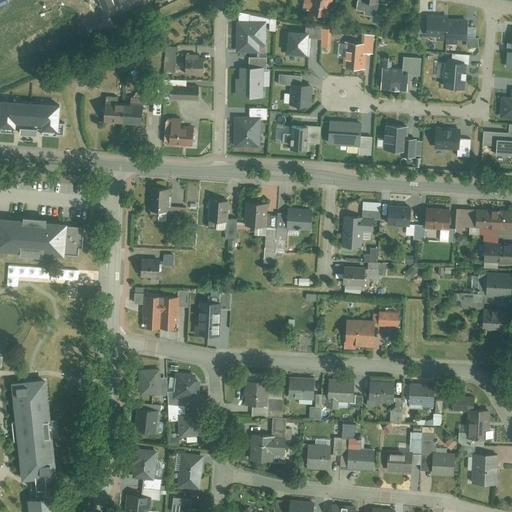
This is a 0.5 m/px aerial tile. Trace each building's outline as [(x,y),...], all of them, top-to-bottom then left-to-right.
[(100,0),(105,10),(130,0),(100,0)] [(306,0),(305,6),(323,10),(324,0),(306,0)] [(380,5),(360,3),(357,3),(356,12),(364,13),(363,16),(375,18),(376,16),(385,17),(387,6),(380,5)] [(236,22),(235,54),(258,54),(259,46),(266,46),(266,22),(249,22),(250,14),(238,14),(238,22),(236,22)] [(468,39),(468,37),(468,19),(448,19),(448,17),(427,17),(428,21),(418,21),(418,40),(427,40),(427,38),(436,38),(436,42),(446,42),(446,45),(456,45),(456,41),(466,41),(466,49),(479,49),(479,39),(468,39)] [(305,35),(289,34),(287,57),(307,58),(308,39),(321,40),(321,35),(321,28),(306,26),(305,35)] [(321,35),(321,40),(320,49),(330,50),(330,35),(321,35)] [(344,43),(342,69),(365,70),(366,55),(372,55),(373,36),(362,35),(362,44),(344,43)] [(445,62),(443,89),(464,91),(465,66),(468,66),(469,55),(452,54),(451,62),(445,62)] [(186,75),(203,76),(204,56),(187,56),(186,75)] [(382,67),(381,92),(407,94),(408,76),(420,77),(421,59),(403,58),(402,68),(382,67)] [(235,79),(235,99),(262,99),(263,71),(266,71),(266,59),(248,59),(248,69),(238,69),(238,79),(235,79)] [(67,70),(70,83),(96,74),(92,62),(67,70)] [(290,86),(289,107),(310,108),(311,87),(301,86),(301,77),(278,76),(278,86),(290,86)] [(170,86),(170,100),(200,101),(201,87),(170,86)] [(511,98),(501,98),(500,120),(511,120),(511,90),(511,98)] [(58,101),(0,96),(0,128),(12,130),(13,121),(41,123),(40,132),(55,133),(55,131),(61,132),(62,122),(56,122),(58,101)] [(106,102),(105,122),(144,124),(145,104),(106,102)] [(235,118),(234,148),(260,149),(260,121),(267,121),(268,110),(249,109),(249,118),(235,118)] [(168,120),(167,143),(195,144),(196,130),(185,130),(185,121),(168,120)] [(409,127),(387,125),(386,152),(402,153),(402,158),(417,159),(418,140),(409,140),(409,127)] [(321,128),(309,128),(291,127),(291,134),(283,134),(283,145),(290,145),(290,151),(307,152),(307,144),(320,145),(321,128)] [(461,128),(435,128),(435,151),(458,152),(458,157),(470,157),(470,140),(460,140),(461,128)] [(511,139),(497,139),(496,157),(511,157),(511,139)] [(170,190),(149,188),(147,211),(168,213),(170,190)] [(226,202),(210,201),(209,219),(225,220),(226,202)] [(362,219),(342,218),(340,244),(359,245),(360,229),(379,230),(381,204),(363,203),(362,219)] [(264,226),(265,204),(248,204),(247,226),(264,226)] [(314,209),(288,206),(285,228),(312,231),(314,209)] [(411,207),(390,206),(389,223),(400,223),(399,235),(423,236),(424,225),(410,225),(411,207)] [(458,226),(510,228),(511,212),(458,209),(458,226)] [(450,227),(451,211),(429,210),(429,227),(450,227)] [(81,247),(83,225),(65,224),(65,221),(44,219),(44,216),(20,214),(20,217),(0,215),(0,248),(17,250),(17,252),(41,254),(41,253),(62,255),(62,253),(78,255),(78,247),(81,247)] [(511,246),(488,246),(487,260),(511,260),(511,246)] [(142,261),(141,276),(159,277),(160,263),(142,261)] [(344,269),(344,285),(366,286),(367,280),(376,280),(377,263),(363,262),(363,270),(344,269)] [(511,278),(488,278),(487,296),(511,296),(511,278)] [(135,292),(135,302),(146,303),(145,327),(177,329),(178,306),(189,307),(190,291),(176,290),(176,299),(147,297),(148,293),(135,292)] [(196,334),(218,335),(220,303),(201,302),(200,320),(196,320),(196,334)] [(484,312),(484,328),(505,329),(505,313),(484,312)] [(376,322),(343,320),(341,347),(376,349),(377,328),(401,329),(402,315),(377,314),(376,322)] [(139,395),(167,394),(167,390),(167,376),(161,377),(159,368),(138,368),(139,395)] [(173,389),(167,390),(167,394),(168,403),(184,405),(188,406),(188,398),(197,398),(199,379),(192,378),(194,372),(177,370),(173,389)] [(46,377),(11,381),(14,419),(10,420),(12,444),(17,443),(21,479),(35,477),(36,488),(37,496),(49,495),(48,487),(47,476),(56,475),(46,377)] [(270,383),(247,381),(245,408),(269,409),(270,383)] [(291,381),(291,399),(315,399),(316,382),(291,381)] [(351,385),(324,384),(323,402),(350,403),(351,385)] [(393,388),(369,387),(369,402),(393,403),(393,388)] [(436,391),(409,389),(408,405),(435,407),(436,391)] [(474,400),(453,399),(453,414),(468,415),(466,441),(489,442),(490,412),(474,411),(474,400)] [(138,402),(135,429),(158,431),(161,405),(152,404),(138,402)] [(184,405),(168,403),(169,420),(178,420),(180,435),(186,436),(187,442),(197,441),(197,435),(205,434),(204,412),(185,413),(184,405)] [(275,435),(251,434),(250,461),(272,462),(272,454),(284,454),(285,439),(275,439),(275,435)] [(434,459),(434,473),(441,473),(454,474),(455,458),(436,457),(437,436),(409,434),(408,452),(387,451),(386,472),(412,473),(413,458),(434,459)] [(143,479),(142,487),(161,489),(162,460),(156,460),(157,449),(127,446),(125,463),(133,464),(132,477),(143,479)] [(308,449),(306,465),(326,469),(329,452),(308,449)] [(350,450),(349,469),(373,470),(374,451),(350,450)] [(204,454),(180,452),(178,487),(201,489),(204,454)] [(476,456),(474,483),(495,485),(497,457),(476,456)] [(127,494),(124,511),(158,511),(159,509),(151,508),(152,498),(160,499),(161,489),(142,487),(141,495),(127,494)] [(49,495),(37,496),(27,497),(28,511),(57,511),(56,495),(49,495)] [(193,506),(194,499),(173,496),(171,511),(179,511),(202,511),(203,508),(193,506)]
